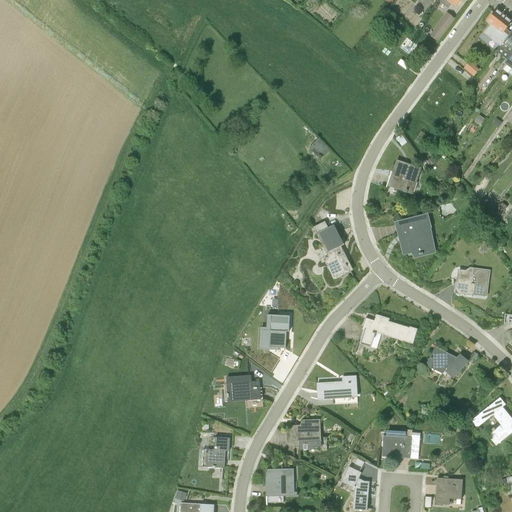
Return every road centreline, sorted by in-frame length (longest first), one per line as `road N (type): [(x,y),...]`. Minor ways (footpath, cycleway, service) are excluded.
road 1 (residential): [(383,272),(357,210),(367,160),(482,0)]
road 2 (residential): [(238,511),(247,456),(317,336),(383,272)]
road 3 (residential): [(511,370),(479,336),(383,272)]
